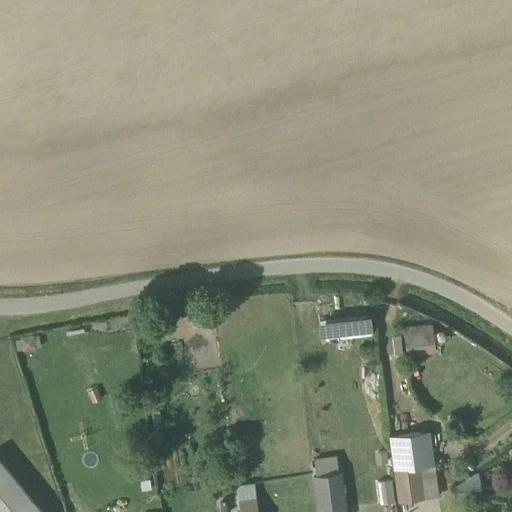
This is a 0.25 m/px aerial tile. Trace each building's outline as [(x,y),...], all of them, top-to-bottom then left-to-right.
[(320,315),(321,335),(375,333),(374,312),(320,315)] [(408,349),(408,353),(436,353),(436,322),(407,323),(407,334),(395,334),(395,349),(408,349)] [(389,469),(393,498),(415,495),(411,466),(389,469)] [(31,511),(0,472),(0,511),(31,511)] [(321,511),(351,511),(348,476),(318,480),(321,511)] [(240,511),(259,511),(259,481),(240,482),(240,511)]
